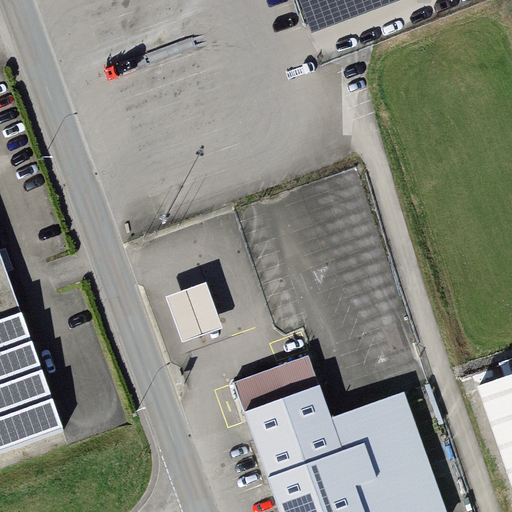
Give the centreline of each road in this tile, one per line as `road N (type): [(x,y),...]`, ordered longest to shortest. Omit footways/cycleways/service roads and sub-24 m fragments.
road 1 (secondary): [(12,0),(201,511)]
road 2 (unknown): [(158,396),(200,378),(229,338),(232,304),(223,273),(198,259),(110,266)]
road 3 (unknown): [(293,52),(66,146)]
